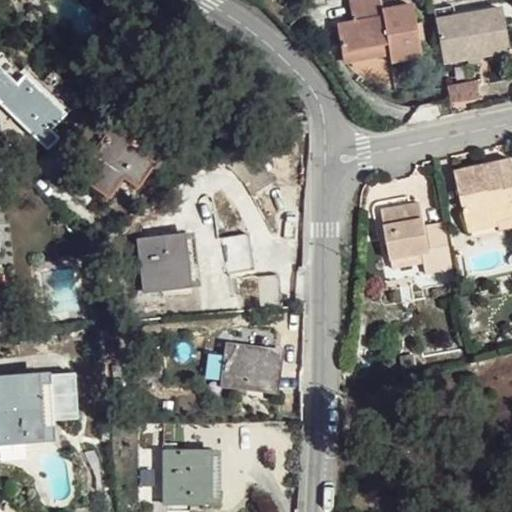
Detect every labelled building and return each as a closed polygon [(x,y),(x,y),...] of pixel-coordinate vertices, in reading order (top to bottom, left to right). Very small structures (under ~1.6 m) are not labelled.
[(369,37),(373,52),(373,56),(391,52),(408,49),(397,0),(394,0),(369,4),(367,0),(335,0),(338,10),(320,15),(326,45),(369,37)] [(439,3),(421,7),(423,16),(442,13),(439,3)] [(442,13),(423,16),(431,59),(464,51),(498,44),(489,3),(442,13)] [(329,59),(373,52),(369,37),(326,45),(329,59)] [(3,48),(0,51),(0,58),(17,78),(24,71),(3,48)] [(0,58),(0,102),(42,148),(57,135),(48,126),(63,113),(24,71),(17,78),(0,58)] [(511,95),(511,76),(499,80),(503,97),(511,95)] [(466,77),(435,84),(438,101),(471,94),(466,77)] [(158,153),(113,121),(76,172),(106,194),(120,174),(135,184),(158,153)] [(232,161),(251,193),(270,181),(250,150),(232,161)] [(445,164),(457,221),(480,215),(479,205),(510,198),(498,154),(472,159),(445,164)] [(411,270),(437,264),(431,229),(413,233),(411,221),(405,198),(386,203),(366,207),(375,256),(407,249),(409,258),(411,270)] [(479,205),(480,215),(488,213),(511,207),(511,205),(510,198),(479,205)] [(480,215),(457,221),(459,227),(489,222),(488,213),(480,215)] [(431,229),(429,217),(411,221),(413,233),(431,229)] [(184,232),(136,236),(140,286),(188,282),(184,232)] [(248,232),(219,237),(225,272),(255,267),(248,232)] [(407,249),(375,256),(377,264),(409,258),(407,249)] [(249,274),(252,307),(274,304),(271,272),(260,273),(249,274)] [(270,350),(221,341),(215,381),(262,390),(266,370),(270,350)] [(0,440),(39,438),(35,369),(0,372),(0,440)] [(204,452),(158,454),(160,505),(206,504),(205,478),(204,452)]
